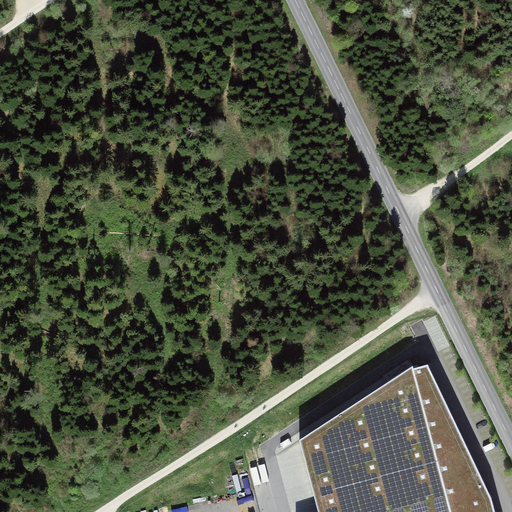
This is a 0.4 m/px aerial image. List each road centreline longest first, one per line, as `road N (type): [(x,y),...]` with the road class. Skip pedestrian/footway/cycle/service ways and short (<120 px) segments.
road 1 (tertiary): [(295,0),(511,444)]
road 2 (track): [(438,291),(102,511)]
road 3 (track): [(269,460),(278,438),(409,351),(431,353)]
road 4 (track): [(511,133),(399,215)]
